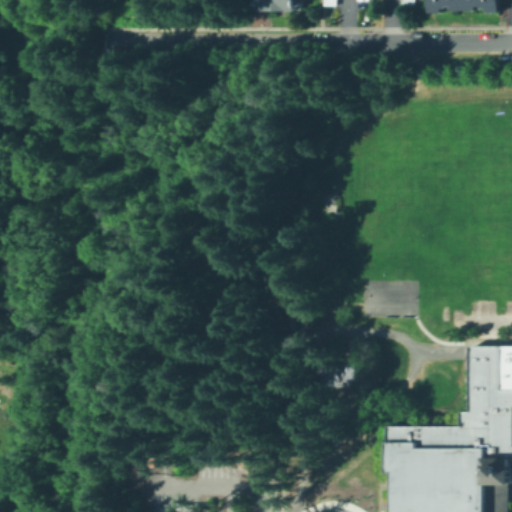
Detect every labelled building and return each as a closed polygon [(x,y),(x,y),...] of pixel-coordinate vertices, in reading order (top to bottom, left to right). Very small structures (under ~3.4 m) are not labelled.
[(307,0),(307,6),(302,6),(301,11),(264,10),(264,0),(307,0)] [(504,0),(504,13),(490,14),(490,9),(485,9),(484,7),(479,7),(480,11),(455,11),(455,10),(445,10),(444,14),(431,14),(431,0),(504,0)] [(365,316),(364,281),(418,281),(419,316),(365,316)] [(397,511),(397,472),(393,472),(393,428),(465,427),(465,413),(473,413),(473,346),(511,346),(511,485),(511,511),(397,511)] [(324,386),(323,366),(357,365),(358,385),(324,386)]
